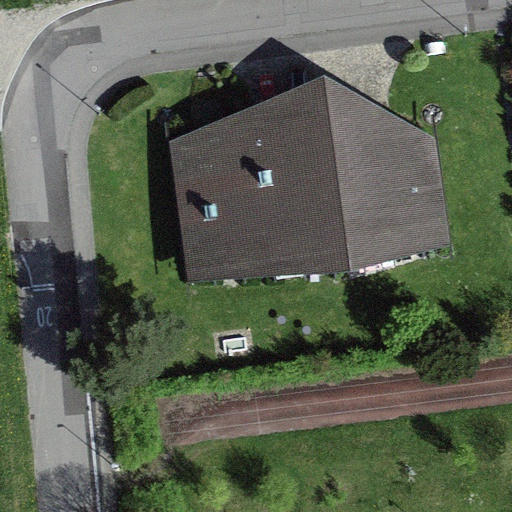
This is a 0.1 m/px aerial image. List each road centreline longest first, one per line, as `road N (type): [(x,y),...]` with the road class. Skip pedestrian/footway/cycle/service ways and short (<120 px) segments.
road 1 (residential): [(45,60),(80,511)]
road 2 (residential): [(45,60),(453,0)]
